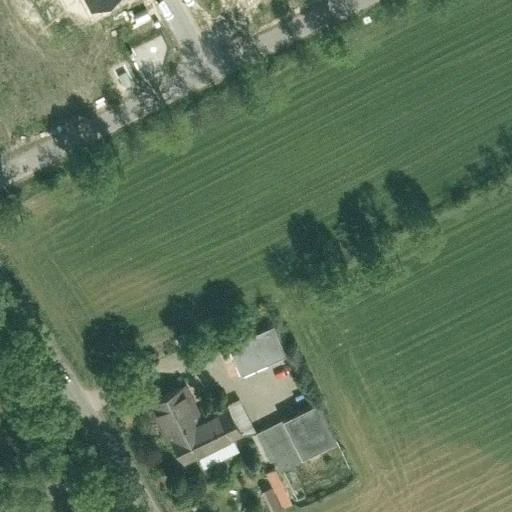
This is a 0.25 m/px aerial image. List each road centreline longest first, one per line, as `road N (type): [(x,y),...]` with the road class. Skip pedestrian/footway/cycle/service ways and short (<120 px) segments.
road 1 (unclassified): [(0,279),(145,511)]
road 2 (unclassified): [(0,182),(221,66)]
road 3 (unclassified): [(221,66),(357,0)]
